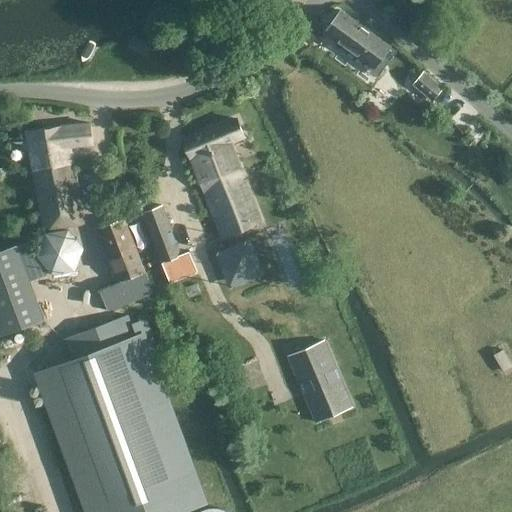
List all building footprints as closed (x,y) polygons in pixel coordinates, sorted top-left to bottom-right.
[(341,10),(326,32),(337,39),(326,54),(371,87),(383,69),(376,64),(390,46),(341,10)] [(443,87),(424,71),(413,84),(433,100),(443,87)] [(230,142),(244,136),(236,119),(184,140),(224,237),(261,222),(230,142)] [(71,146),(92,144),(90,123),(27,133),(45,230),(84,223),(71,146)] [(163,205),(144,212),(162,261),(182,254),(163,205)] [(119,299),(152,287),(125,219),(99,229),(120,281),(113,284),(119,299)] [(288,219),(269,224),(286,288),(306,283),(288,219)] [(231,287),(267,272),(252,235),(216,250),(231,287)] [(0,250),(0,335),(44,320),(16,244),(0,250)] [(182,254),(162,261),(170,281),(197,271),(190,251),(182,254)] [(39,373),(90,511),(179,511),(204,503),(152,361),(161,358),(151,331),(154,330),(149,318),(132,325),(128,316),(75,336),(82,357),(39,373)] [(317,421),(352,406),(324,340),(289,355),(317,421)]
